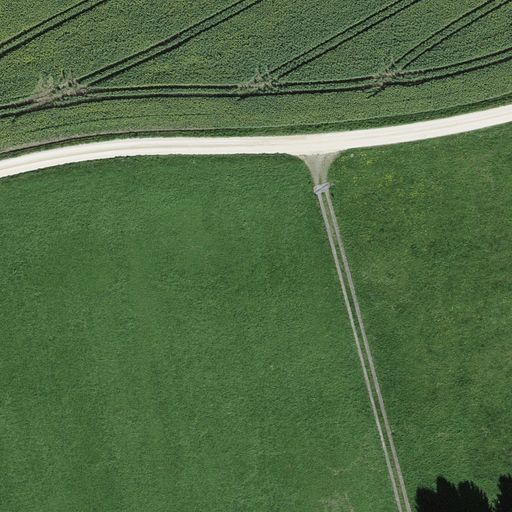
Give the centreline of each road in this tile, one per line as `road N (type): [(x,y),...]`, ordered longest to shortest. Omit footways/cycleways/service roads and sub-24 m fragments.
road 1 (track): [(311,143),(406,511)]
road 2 (track): [(0,169),(150,146),(311,143)]
road 3 (track): [(311,143),(511,117)]
